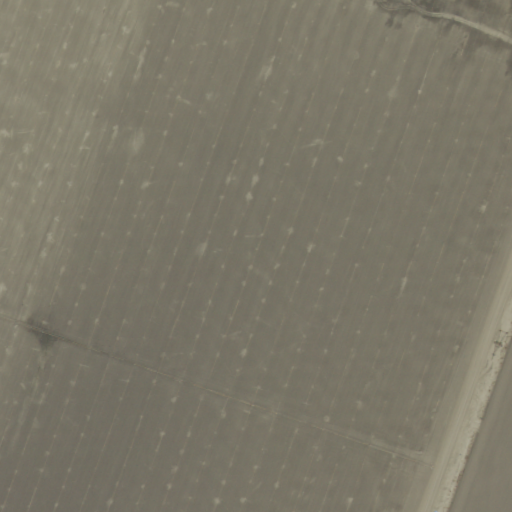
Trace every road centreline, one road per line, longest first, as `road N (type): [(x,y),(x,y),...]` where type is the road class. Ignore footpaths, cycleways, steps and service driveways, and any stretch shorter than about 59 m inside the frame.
road 1 (track): [(0,83),(511,266)]
road 2 (track): [(0,317),(440,470)]
road 3 (track): [(424,511),(511,276)]
